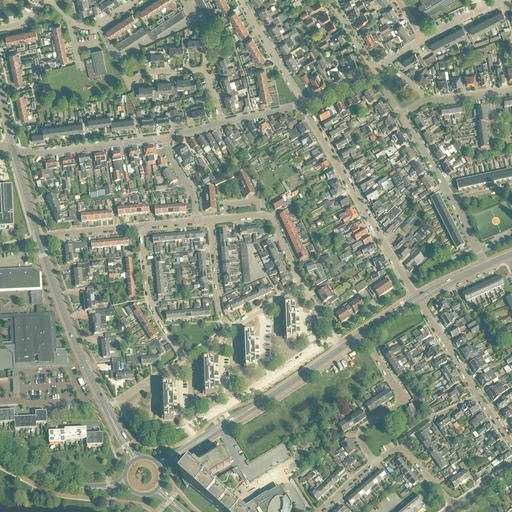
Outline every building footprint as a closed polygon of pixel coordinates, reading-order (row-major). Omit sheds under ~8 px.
[(78,3),(79,9),(89,7),(88,4),(92,3),(92,0),(78,3)] [(109,7),(105,0),(101,0),(103,3),(101,4),(100,2),(97,4),(99,9),(102,7),(104,10),(109,7)] [(162,0),(157,0),(156,1),(161,9),(163,8),(162,6),(165,4),(162,0)] [(352,5),(351,3),(354,2),(352,0),(350,0),(349,0),(343,4),(346,9),(352,5)] [(420,0),(422,3),(418,6),(425,18),(454,0),(420,0)] [(156,1),(150,5),(155,11),(158,9),(159,11),(161,9),(156,1)] [(308,5),(311,11),(314,9),(316,11),(323,6),(322,6),(322,5),(321,4),(319,1),(314,5),(312,3),(308,5)] [(226,2),(218,7),(219,9),(221,8),(223,11),(229,7),(226,2)] [(150,5),(145,8),(150,16),(153,15),(152,13),(155,11),(150,5)] [(89,7),(79,9),(81,15),(90,13),(89,10),(91,9),(91,7),(89,7)] [(258,11),(262,17),(273,10),(271,8),(268,10),(265,7),(258,11)] [(361,14),(358,10),(359,9),(358,7),(349,13),(352,18),(357,14),(358,15),(361,14)] [(385,19),(387,18),(395,13),(392,7),(386,11),(386,10),(381,13),(383,16),(380,18),(382,21),(385,19)] [(150,16),(145,8),(140,11),(144,18),(147,16),(148,17),(150,16)] [(273,10),(262,17),(266,23),(273,19),(271,15),(274,13),(273,10)] [(230,21),(239,16),(235,11),(232,13),(229,15),(230,18),(231,18),(229,19),(230,21)] [(363,21),(370,17),(367,11),(364,13),(365,15),(359,19),(355,22),(356,24),(356,25),(357,27),(358,27),(362,25),(364,24),(365,23),(363,21)] [(496,14),(500,22),(506,19),(502,13),(502,11),(498,13),(496,14)] [(323,15),(320,17),(321,17),(318,19),(321,25),(324,23),(331,19),(327,13),(323,15)] [(398,18),(395,13),(387,18),(389,20),(391,19),(393,21),(398,18)] [(132,14),(127,17),(131,24),(134,22),(135,24),(137,22),(132,14)] [(491,17),(495,25),(500,22),(496,14),(493,16),(491,17)] [(233,23),(235,26),(242,22),(239,16),(230,21),(232,24),(233,23)] [(127,17),(122,21),(127,29),(129,28),(128,26),(131,24),(127,17)] [(304,21),(308,26),(310,24),(309,22),(313,20),(312,17),(304,21)] [(486,20),(485,20),(489,28),(495,25),(491,17),(487,19),(486,20)] [(480,22),(484,30),(489,28),(485,20),(482,21),(480,22)] [(122,21),(116,24),(121,31),(124,29),(125,30),(127,29),(122,21)] [(236,30),(237,32),(245,27),(242,22),(235,26),(237,29),(236,30)] [(318,28),(321,33),(328,29),(329,32),(336,28),(333,22),(326,26),(325,24),(318,28)] [(475,25),(479,33),(484,30),(480,22),(477,24),(475,25)] [(287,33),(289,35),(297,30),(294,26),(293,27),(291,23),(289,24),(292,30),(287,33)] [(52,30),(52,33),(62,31),(60,24),(53,26),(53,30),(52,30)] [(116,24),(111,28),(116,36),(118,34),(118,33),(121,31),(116,24)] [(272,34),(279,30),(283,28),(281,25),(278,27),(276,24),(269,28),(272,34)] [(393,29),(396,35),(406,30),(402,24),(393,29)] [(479,33),(475,25),(471,27),(469,28),(473,36),(479,33)] [(245,27),(237,32),(238,34),(240,33),(242,36),(248,32),(245,27)] [(364,38),(371,34),(377,30),(376,27),(369,31),(368,29),(361,33),(362,34),(362,35),(363,36),(364,38)] [(457,30),(461,38),(466,35),(463,29),(462,27),(459,29),(457,30)] [(116,36),(111,28),(106,31),(110,38),(113,35),(114,37),(116,36)] [(36,30),(30,31),(31,38),(35,38),(35,39),(38,39),(36,30)] [(279,30),(272,34),(276,40),(283,36),(279,30)] [(406,30),(396,35),(397,35),(400,41),(401,41),(403,44),(408,41),(406,38),(410,36),(406,30)] [(452,33),(451,33),(455,41),(461,38),(457,30),(453,32),(452,33)] [(24,32),(18,33),(19,41),(23,40),(23,42),(26,42),(24,32)] [(194,33),(195,39),(195,47),(201,47),(201,44),(204,44),(204,33),(201,33),(201,39),(197,39),(197,33),(194,33)] [(366,40),(366,42),(377,35),(376,33),(372,35),(371,34),(364,38),(364,39),(365,40),(366,40)] [(446,36),(450,44),(455,41),(451,33),(448,35),(446,36)] [(335,37),(332,39),(335,44),(339,42),(340,43),(344,41),(340,34),(335,37)] [(14,44),(12,35),(5,36),(7,44),(11,43),(11,45),(14,44)] [(325,39),(327,38),(325,35),(320,38),(322,41),(318,43),(321,48),(328,44),(325,39)] [(377,35),(366,42),(368,44),(368,45),(369,45),(369,46),(376,42),(375,40),(378,38),(380,42),(383,40),(380,36),(379,37),(377,35)] [(176,45),(176,46),(176,55),(183,54),(182,47),(185,47),(185,36),(182,36),(182,46),(178,46),(178,45),(176,45)] [(188,36),(185,36),(185,47),(188,47),(188,48),(195,47),(195,39),(188,39),(188,36)] [(290,49),(289,47),(295,43),(290,36),(284,40),(285,42),(279,45),(284,53),(290,49)] [(441,38),(441,39),(445,46),(450,44),(446,36),(443,37),(443,38),(441,38)] [(54,42),(55,45),(64,43),(63,37),(55,38),(56,42),(54,42)] [(246,46),(247,48),(255,43),(252,38),(245,42),(247,45),(246,46)] [(436,41),(435,41),(439,49),(445,46),(441,39),(437,40),(436,41)] [(439,49),(435,41),(432,43),(430,44),(434,52),(439,49)] [(250,50),(252,53),(258,49),(255,43),(247,48),(248,51),(250,50)] [(176,46),(166,47),(167,54),(170,54),(170,55),(176,55),(176,46)] [(160,50),(157,51),(157,62),(164,62),(164,55),(167,54),(166,47),(163,47),(163,53),(160,53),(160,50)] [(93,57),(86,59),(90,78),(96,77),(96,81),(101,80),(100,73),(106,71),(102,49),(92,51),(93,57)] [(252,57),(253,59),(262,54),(258,49),(252,53),(254,56),(252,57)] [(157,62),(157,51),(157,50),(154,50),(155,54),(151,54),(151,51),(147,51),(148,59),(151,59),(151,62),(157,62)] [(217,64),(218,66),(230,62),(227,52),(218,55),(219,59),(216,60),(216,61),(215,61),(216,64),(217,64)] [(262,54),(253,59),(255,61),(256,61),(258,64),(265,60),(262,54)] [(285,59),(289,65),(298,59),(297,57),(295,59),(292,54),(285,59)] [(346,60),(345,60),(351,70),(358,67),(354,61),(353,61),(350,54),(345,57),(346,60)] [(415,54),(409,57),(414,66),(416,65),(414,62),(418,60),(415,54)] [(302,64),(304,67),(316,59),(315,57),(314,58),(313,57),(302,64)] [(317,60),(318,63),(321,68),(326,65),(322,57),(317,60)] [(409,68),(411,70),(414,69),(416,69),(414,66),(409,57),(403,61),(406,67),(409,65),(410,67),(409,68)] [(11,60),(12,66),(19,64),(19,61),(20,60),(20,58),(11,60)] [(298,59),(289,65),(292,71),(299,66),(297,62),(299,61),(298,59)] [(351,70),(345,60),(341,63),(343,67),(341,68),(344,74),(345,74),(346,74),(348,73),(348,72),(351,70)] [(223,71),(224,74),(231,72),(235,71),(234,67),(228,69),(227,66),(231,65),(230,62),(218,66),(220,72),(223,71)] [(486,62),(481,63),(482,71),(478,72),(479,83),(485,82),(484,73),(487,73),(486,62)] [(51,69),(51,65),(44,66),(43,63),(40,63),(42,71),(51,69)] [(321,68),(318,63),(315,65),(320,74),(323,72),(321,68)] [(495,73),(497,73),(500,72),(500,70),(501,70),(501,66),(499,66),(499,63),(494,64),(494,67),(494,68),(493,68),(493,70),(494,70),(495,73)] [(327,71),(329,74),(330,73),(334,81),(340,77),(336,70),(338,69),(336,66),(327,71)] [(420,83),(428,72),(429,71),(425,67),(420,73),(418,75),(419,76),(416,79),(416,80),(416,81),(418,82),(420,83)] [(13,72),(14,78),(22,76),(21,73),(23,72),(22,70),(13,72)] [(220,79),(222,85),(230,82),(228,76),(232,75),(231,72),(224,74),(225,77),(220,79)] [(428,72),(420,83),(421,84),(421,85),(423,86),(423,85),(424,86),(429,79),(431,77),(428,75),(430,73),(428,72)] [(301,76),(305,83),(309,80),(305,73),(301,76)] [(316,74),(314,76),(320,88),(326,85),(322,78),(319,80),(316,74)] [(320,88),(314,76),(310,78),(313,83),(311,84),(315,91),(320,88)] [(177,85),(174,85),(174,93),(178,93),(177,87),(184,87),(183,79),(177,79),(177,85)] [(190,79),(183,79),(184,87),(190,87),(190,90),(196,89),(196,82),(190,82),(190,79)] [(227,90),(228,93),(235,90),(234,87),(232,88),(230,82),(222,85),(224,91),(227,90)] [(158,89),(155,89),(155,97),(159,97),(159,91),(162,91),(162,95),(165,95),(164,83),(158,83),(158,89)] [(171,83),(164,83),(165,95),(168,95),(167,91),(171,91),(171,93),(174,93),(174,85),(171,86),(171,83)] [(146,95),(146,86),(139,87),(139,90),(136,90),(136,97),(140,97),(140,95),(146,95)] [(152,86),(146,86),(146,95),(146,98),(149,98),(149,94),(152,94),(152,97),(155,97),(155,89),(152,89),(152,86)] [(235,90),(228,93),(229,96),(224,97),(226,103),(237,100),(237,97),(236,98),(235,94),(239,93),(238,90),(235,90)] [(364,104),(366,103),(365,102),(373,97),(370,92),(364,95),(367,99),(365,100),(363,98),(361,99),(363,101),(364,104)] [(365,102),(366,103),(369,107),(376,102),(373,97),(365,102)] [(349,102),(346,104),(348,109),(352,107),(353,108),(354,108),(359,117),(363,115),(359,109),(357,106),(353,98),(348,100),(349,102)] [(17,102),(19,108),(26,106),(25,102),(27,102),(27,100),(17,102)] [(235,108),(236,107),(235,103),(238,102),(237,100),(226,103),(228,110),(231,109),(235,108)] [(203,104),(197,105),(198,109),(200,117),(202,116),(203,117),(206,117),(206,115),(203,104)] [(198,109),(197,105),(191,107),(191,108),(187,109),(189,117),(193,116),(194,119),(200,117),(198,109)] [(348,116),(346,111),(345,112),(341,105),(340,105),(339,105),(338,106),(337,107),(341,114),(342,114),(344,118),(348,116)] [(376,118),(378,117),(377,115),(384,110),(381,105),(376,109),(377,111),(375,112),(376,114),(374,115),(376,118)] [(447,121),(445,108),(440,109),(440,112),(437,113),(437,115),(435,115),(436,118),(444,117),(444,121),(447,121)] [(148,126),(147,117),(144,118),(144,115),(142,115),(141,109),(136,111),(138,116),(140,116),(141,120),(142,120),(143,126),(145,126),(146,126),(148,126)] [(170,110),(170,112),(170,116),(173,116),(174,123),(183,121),(182,115),(183,115),(183,111),(178,112),(177,109),(170,110)] [(377,115),(378,117),(378,118),(380,116),(382,119),(388,115),(384,110),(377,115)] [(330,118),(331,120),(334,117),(331,111),(327,113),(327,112),(322,115),(319,116),(319,118),(320,120),(321,122),(330,118)] [(29,112),(20,114),(21,120),(29,118),(28,115),(30,114),(29,112)] [(164,124),(163,115),(159,116),(159,113),(156,113),(156,118),(157,118),(158,124),(160,124),(161,124),(164,124)] [(414,122),(417,127),(425,122),(424,121),(423,119),(421,121),(420,118),(424,116),(422,113),(421,113),(416,117),(418,120),(414,122)] [(274,126),(274,127),(280,124),(281,127),(286,124),(286,125),(293,121),(292,118),(290,118),(288,120),(286,117),(282,119),(283,119),(275,123),(274,121),(269,124),(271,128),(274,126)] [(334,117),(331,120),(329,121),(329,122),(323,125),(326,130),(332,126),(331,125),(333,123),(334,124),(337,122),(335,118),(334,117)] [(381,130),(382,132),(394,125),(390,120),(385,123),(386,126),(383,127),(383,128),(381,130)] [(425,122),(417,127),(421,132),(426,129),(425,126),(427,125),(426,124),(428,122),(426,120),(424,121),(425,122)] [(280,124),(274,127),(277,132),(280,130),(280,129),(285,129),(287,128),(288,130),(297,125),(295,121),(293,121),(286,125),(286,124),(281,127),(280,124)] [(333,127),(335,131),(345,125),(343,121),(333,127)] [(270,137),(272,140),(274,139),(270,133),(268,130),(269,129),(264,122),(261,124),(270,137)] [(247,126),(252,134),(255,138),(258,137),(255,132),(256,131),(251,123),(247,126)] [(268,139),(270,137),(261,124),(257,127),(263,136),(265,134),(268,139)] [(288,134),(290,137),(294,135),(294,134),(299,131),(299,132),(307,128),(305,124),(295,129),(296,130),(292,132),(290,130),(283,134),(284,137),(288,134)] [(394,125),(382,132),(384,135),(386,133),(388,136),(397,130),(394,125)] [(330,138),(331,139),(332,139),(332,140),(343,133),(342,132),(345,130),(343,127),(329,135),(330,137),(330,138)] [(294,135),(290,137),(289,138),(292,142),(297,139),(301,136),(301,137),(309,132),(307,128),(299,132),(299,131),(294,134),(294,135)] [(229,139),(233,145),(236,143),(235,142),(241,138),(238,133),(233,136),(229,129),(225,132),(229,139)] [(342,135),(344,139),(354,133),(352,129),(342,135)] [(423,137),(426,142),(434,137),(433,135),(433,134),(430,135),(429,133),(423,137)] [(218,146),(221,151),(226,148),(223,143),(222,144),(220,140),(221,139),(219,137),(218,137),(216,134),(211,136),(216,143),(218,146)] [(246,137),(250,143),(254,140),(250,134),(246,137)] [(394,147),(396,146),(395,144),(403,140),(399,134),(392,139),(393,141),(391,142),(392,144),(394,147)] [(434,137),(426,142),(430,147),(435,143),(434,141),(436,140),(436,141),(438,139),(437,137),(435,134),(433,135),(434,137)] [(213,144),(218,153),(220,151),(210,136),(206,139),(210,145),(213,144)] [(301,144),(303,147),(314,140),(312,136),(305,140),(304,140),(303,138),(297,142),(294,144),(296,147),(299,145),(301,144)] [(340,143),(335,146),(338,151),(341,149),(341,150),(345,148),(345,147),(348,145),(348,144),(351,142),(349,138),(350,138),(350,137),(349,137),(340,142),(340,143)] [(198,141),(199,142),(198,143),(203,151),(209,148),(206,143),(205,143),(202,138),(198,141)] [(224,142),(232,153),(236,151),(229,139),(224,142)] [(301,156),(303,154),(304,154),(305,154),(309,151),(310,150),(309,148),(310,148),(316,144),(314,140),(303,147),(304,149),(302,150),(299,152),(301,156)] [(395,144),(396,146),(397,147),(399,146),(400,148),(406,145),(403,140),(395,144)] [(195,150),(199,156),(202,154),(194,141),(189,144),(194,151),(195,150)] [(452,146),(457,154),(462,150),(457,143),(452,146)] [(274,150),(276,154),(284,149),(282,145),(274,150)] [(182,148),(181,149),(191,165),(191,164),(194,162),(192,160),(194,159),(185,146),(184,146),(183,147),(182,148)] [(372,151),(374,154),(381,150),(379,146),(372,151)] [(352,158),(353,161),(361,156),(360,154),(356,156),(354,152),(357,150),(355,147),(340,155),(343,160),(350,156),(352,158)] [(322,155),(321,152),(319,148),(315,150),(314,149),(313,149),(309,152),(311,155),(313,158),(314,160),(318,158),(322,155)] [(432,151),(436,156),(443,152),(443,150),(442,149),(439,150),(438,148),(432,151)] [(191,165),(181,149),(179,150),(177,150),(177,151),(176,152),(184,164),(183,165),(185,169),(191,165)] [(403,162),(405,161),(404,159),(412,154),(409,149),(399,155),(401,159),(403,162)] [(443,152),(436,156),(439,162),(445,158),(443,156),(445,155),(444,153),(446,152),(445,149),(443,150),(443,152)] [(384,151),(386,155),(388,159),(394,155),(392,153),(389,155),(386,150),(384,151)] [(113,153),(113,154),(112,154),(113,163),(115,170),(115,171),(116,171),(117,171),(117,174),(113,174),(115,183),(120,182),(119,173),(116,153),(113,153)] [(405,161),(407,164),(415,159),(412,154),(404,159),(405,161)] [(206,158),(211,166),(215,163),(210,156),(206,158)] [(86,171),(84,157),(79,158),(80,167),(82,166),(83,171),(81,172),(78,173),(79,181),(82,181),(82,180),(87,180),(86,171)] [(363,158),(347,167),(350,172),(355,169),(355,170),(362,166),(360,163),(364,161),(363,158)] [(70,179),(68,159),(65,160),(62,161),(63,169),(64,173),(66,172),(67,180),(70,179)] [(305,165),(307,168),(316,163),(314,160),(305,165)] [(315,168),(316,171),(317,172),(322,169),(323,172),(327,170),(326,168),(329,166),(326,161),(319,165),(315,168)] [(442,166),(445,171),(453,166),(452,165),(449,161),(442,166)] [(53,176),(51,162),(48,162),(48,163),(45,163),(47,171),(44,172),(44,176),(49,175),(50,181),(54,181),(53,176)] [(453,166),(445,171),(448,177),(454,173),(452,170),(455,168),(458,166),(455,162),(452,165),(453,166)] [(412,176),(414,175),(413,174),(421,169),(418,164),(412,167),(414,170),(410,172),(410,174),(412,176)] [(306,173),(313,169),(311,166),(301,172),(303,175),(306,173)] [(413,174),(414,175),(410,177),(411,179),(417,175),(419,178),(424,174),(421,169),(413,174)] [(155,187),(156,192),(174,190),(173,184),(177,181),(170,170),(162,175),(167,183),(166,183),(165,185),(165,186),(155,187)] [(319,178),(321,181),(325,179),(324,177),(326,177),(328,181),(332,179),(332,178),(335,176),(334,175),(335,175),(334,173),(333,173),(331,171),(319,178)] [(353,177),(356,180),(366,174),(365,172),(361,174),(360,173),(353,177)] [(366,174),(356,180),(358,184),(366,179),(365,178),(371,174),(369,172),(367,174),(366,174)] [(256,195),(247,174),(236,179),(245,199),(256,195)] [(232,175),(214,184),(216,187),(234,179),(232,175)] [(391,179),(397,189),(402,185),(402,183),(397,175),(391,179)] [(203,185),(199,178),(194,182),(198,188),(203,185)] [(377,183),(379,186),(387,181),(385,178),(377,183)] [(421,188),(420,188),(422,191),(423,190),(423,188),(430,184),(427,178),(418,184),(421,188)] [(369,188),(375,185),(371,179),(359,186),(362,192),(363,191),(364,194),(367,192),(367,191),(370,189),(369,188)] [(284,182),(281,183),(287,193),(290,191),(284,182)] [(327,192),(329,194),(340,187),(337,182),(330,186),(332,190),(327,192)] [(433,189),(430,184),(423,188),(423,190),(424,191),(426,190),(428,192),(433,189)] [(105,188),(106,197),(114,196),(112,187),(105,188)] [(329,194),(325,196),(327,199),(331,196),(334,194),(336,197),(343,193),(340,187),(329,194)] [(379,198),(377,194),(382,192),(379,187),(376,189),(377,190),(365,197),(368,202),(370,200),(372,202),(379,198)] [(0,232),(14,232),(12,188),(1,188),(2,216),(0,215),(0,232)] [(203,190),(205,212),(217,211),(215,189),(203,190)] [(58,201),(56,197),(59,195),(58,191),(57,190),(51,192),(52,193),(53,196),(46,199),(49,205),(56,202),(58,201)] [(438,196),(430,200),(433,205),(441,201),(438,196)] [(281,200),(281,199),(272,204),(276,211),(283,207),(284,210),(291,205),(288,200),(286,202),(284,198),(281,200)] [(338,202),(339,203),(336,205),(338,208),(341,206),(342,208),(349,204),(348,203),(349,203),(347,200),(345,198),(338,202)] [(374,212),(374,213),(381,208),(387,204),(383,199),(371,207),(373,209),(372,209),(372,210),(372,211),(373,212),(374,212)] [(49,205),(52,211),(59,208),(61,207),(58,201),(56,202),(49,205)] [(334,201),(326,206),(328,210),(332,207),(331,206),(335,204),(334,201)] [(441,201),(433,205),(435,209),(443,205),(441,201)] [(443,205),(435,209),(437,214),(445,210),(443,205)] [(52,211),(55,218),(62,215),(59,208),(52,211)] [(381,208),(374,213),(375,213),(374,214),(375,215),(376,215),(376,216),(377,215),(378,217),(385,212),(384,212),(387,210),(386,208),(383,210),(381,208)] [(62,215),(55,218),(57,224),(63,222),(63,223),(77,222),(75,209),(70,211),(68,212),(69,214),(70,219),(64,220),(62,215)] [(342,221),(355,213),(354,212),(354,211),(353,210),(353,209),(352,209),(348,211),(347,211),(346,212),(345,213),(346,215),(343,216),(342,215),(338,217),(338,218),(338,219),(339,220),(340,221),(342,221)] [(445,210),(437,214),(440,218),(447,214),(445,210)] [(388,219),(381,226),(384,228),(386,227),(387,228),(392,223),(392,222),(400,214),(397,211),(391,217),(389,219),(388,219)] [(279,217),(282,222),(289,219),(287,213),(279,217)] [(355,213),(342,221),(344,223),(349,220),(350,222),(351,222),(352,221),(353,220),(357,218),(357,217),(357,216),(356,215),(355,213)] [(447,214),(440,218),(442,223),(450,219),(447,214)] [(379,223),(381,226),(388,219),(389,219),(391,217),(390,215),(387,215),(386,216),(385,215),(380,220),(381,221),(379,223)] [(408,226),(415,219),(412,217),(408,221),(407,221),(405,223),(408,226)] [(282,222),(285,228),(292,225),(289,219),(282,222)] [(450,219),(442,223),(444,227),(452,223),(450,219)] [(358,228),(362,226),(362,225),(361,224),(360,223),(359,221),(349,227),(348,227),(343,230),(345,234),(349,231),(350,230),(353,235),(360,232),(358,228)] [(400,228),(405,233),(410,228),(405,223),(400,228)] [(452,223),(444,227),(447,232),(454,228),(452,223)] [(396,230),(394,229),(398,225),(396,224),(392,227),(391,226),(385,232),(388,235),(389,234),(389,235),(392,232),(393,233),(396,230)] [(285,228),(287,234),(294,230),(292,225),(285,228)] [(252,228),(253,235),(254,241),(253,241),(254,244),(262,243),(262,241),(256,241),(256,235),(259,234),(259,237),(263,236),(263,235),(264,235),(263,233),(263,232),(262,228),(259,228),(252,228)] [(454,228),(447,232),(449,236),(457,233),(454,228)] [(219,232),(220,238),(234,237),(236,236),(236,231),(233,232),(233,234),(226,235),(226,231),(225,231),(225,229),(222,229),(222,231),(219,232)] [(287,234),(290,239),(297,236),(294,230),(287,234)] [(353,236),(356,242),(361,240),(360,239),(367,235),(367,234),(367,233),(366,232),(365,232),(364,230),(353,236)] [(417,234),(422,240),(425,237),(420,231),(417,234)] [(457,233),(449,236),(451,241),(459,237),(457,233)] [(407,244),(413,238),(410,235),(406,240),(404,238),(402,240),(401,238),(398,241),(399,242),(395,245),(396,246),(395,247),(398,250),(404,243),(405,244),(406,243),(407,244)] [(290,239),(292,245),(300,241),(297,236),(290,239)] [(459,237),(451,241),(454,245),(461,242),(459,237)] [(371,241),(370,239),(370,240),(369,238),(351,248),(353,251),(364,244),(365,246),(367,245),(371,242),(371,241)] [(65,248),(66,256),(73,256),(73,255),(73,253),(76,253),(75,251),(85,250),(85,254),(88,254),(87,244),(82,244),(82,242),(81,243),(80,243),(79,243),(78,243),(77,243),(76,243),(75,243),(74,242),(73,241),(72,243),(71,243),(70,243),(69,243),(68,244),(68,245),(67,246),(67,247),(65,248)] [(292,245),(295,250),(302,247),(300,241),(292,245)] [(433,246),(437,250),(442,246),(437,242),(433,246)] [(461,242),(454,245),(456,250),(464,246),(461,242)] [(260,258),(276,251),(273,245),(272,246),(270,243),(263,246),(265,253),(263,254),(262,252),(258,253),(260,258)] [(342,247),(344,250),(342,251),(343,253),(346,252),(345,249),(351,246),(351,244),(342,247)] [(375,249),(376,248),(375,247),(374,247),(373,245),(356,255),(357,258),(363,255),(364,257),(369,254),(370,256),(374,253),(373,251),(376,250),(375,249)] [(295,250),(297,256),(305,252),(302,247),(295,250)] [(407,250),(406,250),(405,249),(399,255),(403,260),(410,253),(409,252),(410,251),(408,249),(407,250)] [(272,259),(278,256),(276,251),(260,258),(261,260),(268,257),(268,258),(271,256),(272,259)] [(305,252),(297,256),(300,262),(307,258),(305,252)] [(407,269),(407,270),(410,273),(424,259),(417,252),(407,262),(408,263),(404,266),(407,269)] [(339,258),(341,262),(351,257),(348,253),(339,258)] [(73,256),(66,256),(67,265),(74,264),(73,260),(77,260),(77,259),(77,258),(81,257),(81,255),(73,255),(73,256)] [(264,267),(266,269),(281,262),(278,256),(272,259),(273,262),(270,263),(271,264),(264,267)] [(378,258),(372,262),(375,268),(376,268),(379,273),(386,269),(384,267),(382,264),(385,262),(382,257),(379,259),(378,258)] [(276,267),(277,271),(283,268),(281,262),(266,269),(267,271),(276,267)] [(327,275),(326,276),(319,264),(314,266),(313,264),(305,267),(308,274),(315,271),(320,281),(315,284),(317,287),(327,280),(328,282),(333,279),(330,274),(324,264),(322,265),(325,270),(324,271),(327,275)] [(75,279),(75,280),(82,279),(88,278),(88,275),(90,275),(89,267),(78,268),(78,271),(74,271),(75,276),(73,276),(74,280),(75,279)] [(279,274),(280,276),(286,274),(283,268),(277,271),(268,275),(269,278),(275,275),(276,275),(279,274)] [(35,269),(0,270),(0,289),(22,288),(23,289),(24,288),(27,288),(28,289),(29,288),(31,288),(32,289),(35,289),(37,287),(37,284),(36,283),(36,282),(36,280),(35,279),(36,278),(36,275),(35,274),(35,269)] [(67,367),(67,365),(57,366),(56,351),(56,337),(55,314),(53,314),(43,314),(43,306),(36,306),(36,314),(1,316),(0,296),(0,293),(31,292),(42,292),(42,289),(42,274),(40,274),(35,274),(36,275),(36,278),(35,279),(36,280),(36,282),(36,283),(37,284),(37,287),(35,289),(32,289),(31,288),(29,288),(28,289),(27,288),(24,288),(23,289),(22,288),(0,289),(0,347),(3,347),(12,356),(13,374),(13,381),(12,381),(13,395),(17,395),(16,370),(67,367)] [(286,274),(280,276),(273,279),(271,280),(275,287),(278,286),(276,281),(281,279),(282,282),(281,282),(283,286),(287,284),(285,281),(288,279),(286,274)] [(371,287),(369,289),(374,296),(376,294),(379,299),(392,289),(390,285),(392,283),(387,276),(385,278),(386,281),(373,290),(371,287)] [(82,279),(75,280),(76,288),(83,288),(83,283),(87,283),(87,281),(90,281),(90,278),(88,278),(82,279)] [(504,286),(500,278),(495,280),(499,288),(504,286)] [(225,288),(225,291),(231,290),(231,284),(234,283),(238,283),(238,280),(224,281),(225,288)] [(262,287),(266,296),(272,293),(271,291),(273,289),(271,286),(269,287),(266,289),(265,286),(262,280),(260,282),(262,286),(262,287)] [(499,288),(495,280),(490,282),(494,290),(499,288)] [(354,288),(358,294),(367,288),(364,282),(354,288)] [(494,290),(490,282),(486,284),(490,292),(494,290)] [(258,293),(261,299),(266,296),(262,287),(262,286),(258,287),(256,283),(254,284),(257,290),(258,293)] [(318,294),(321,299),(331,292),(325,284),(320,287),(323,291),(318,294)] [(490,292),(486,284),(481,286),(485,294),(490,292)] [(207,286),(194,287),(194,290),(201,289),(202,293),(204,293),(204,296),(208,295),(208,292),(207,286)] [(485,294),(481,286),(477,288),(480,297),(485,294)] [(480,297),(477,288),(472,291),(476,299),(480,297)] [(167,289),(157,290),(158,297),(158,300),(163,300),(163,296),(164,296),(164,292),(167,292),(167,289)] [(84,295),(84,303),(91,303),(94,302),(93,290),(87,291),(87,294),(84,295)] [(245,295),(247,298),(249,304),(255,301),(252,295),(249,297),(248,294),(246,290),(246,291),(244,291),(245,295)] [(476,299),(472,291),(467,293),(471,301),(476,299)] [(42,292),(31,292),(31,294),(31,295),(31,297),(31,298),(32,306),(36,306),(43,306),(43,302),(43,301),(42,296),(43,296),(42,296),(42,292)] [(331,292),(321,299),(324,304),(326,302),(331,304),(338,299),(336,296),(334,297),(331,292)] [(252,295),(255,301),(261,299),(258,293),(252,295)] [(471,301),(467,293),(462,295),(466,303),(471,301)] [(234,294),(231,295),(238,309),(244,306),(241,300),(238,302),(234,294)] [(238,309),(231,295),(226,297),(228,300),(231,299),(233,304),(230,306),(226,307),(228,311),(231,309),(232,312),(238,309)] [(355,315),(364,308),(362,304),(364,303),(359,295),(357,297),(358,300),(350,306),(348,303),(343,307),(344,310),(336,315),(334,313),(331,315),(336,322),(339,320),(341,324),(351,318),(348,315),(353,312),(355,315)] [(247,298),(241,300),(244,306),(249,304),(247,298)] [(203,311),(204,317),(210,317),(210,310),(206,311),(205,304),(209,303),(209,300),(202,300),(203,311)] [(434,306),(439,313),(444,310),(442,306),(446,304),(444,301),(440,303),(440,302),(434,306)] [(91,303),(84,303),(85,312),(92,311),(92,307),(95,307),(96,306),(96,305),(99,305),(99,302),(94,302),(91,303)] [(134,315),(140,311),(136,306),(131,309),(130,310),(128,308),(125,310),(130,317),(134,315)] [(294,306),(285,306),(286,324),(295,324),(294,306)] [(134,315),(137,320),(143,316),(140,311),(134,315)] [(93,318),(93,327),(106,326),(106,317),(114,316),(114,313),(105,313),(105,314),(102,314),(96,314),(96,318),(93,318)] [(442,322),(443,324),(456,316),(454,313),(449,317),(447,315),(440,319),(441,320),(440,320),(441,322),(442,322)] [(137,320),(141,325),(146,321),(143,316),(137,320)] [(456,316),(443,324),(444,325),(444,326),(445,328),(446,328),(453,324),(452,322),(457,318),(456,316)] [(141,325),(144,330),(150,326),(146,321),(141,325)] [(458,331),(464,327),(461,322),(453,327),(454,329),(453,330),(449,333),(450,335),(450,336),(451,337),(452,337),(452,338),(459,334),(458,331)] [(466,326),(469,330),(476,325),(474,322),(466,326)] [(295,324),(286,324),(286,342),(296,342),(295,324)] [(106,326),(93,327),(94,336),(101,335),(101,331),(105,330),(105,328),(111,328),(111,325),(106,326)] [(144,330),(147,335),(153,332),(150,326),(144,330)] [(419,335),(420,338),(421,338),(428,333),(425,329),(418,334),(417,331),(412,334),(415,339),(419,337),(418,336),(419,335)] [(153,332),(147,335),(151,340),(156,337),(153,332)] [(421,338),(420,338),(415,341),(417,344),(414,346),(416,349),(422,345),(420,342),(423,341),(423,342),(431,337),(428,333),(421,338)] [(254,334),(244,334),(245,352),(254,351),(254,334)] [(459,345),(461,347),(464,344),(463,342),(467,340),(464,336),(460,338),(454,342),(457,347),(459,345)] [(102,342),(102,351),(109,350),(109,343),(116,342),(116,339),(118,339),(118,337),(105,338),(106,342),(102,342)] [(432,339),(420,347),(422,350),(426,347),(427,349),(431,347),(431,346),(435,344),(432,339)] [(149,352),(149,356),(150,358),(150,365),(159,365),(159,361),(160,361),(160,357),(165,353),(157,341),(150,346),(148,346),(149,350),(154,346),(160,355),(158,356),(158,358),(154,358),(154,355),(152,355),(151,352),(149,352)] [(462,354),(463,356),(481,345),(479,346),(477,344),(469,349),(467,347),(460,351),(461,352),(460,352),(461,354),(462,354)] [(382,352),(385,357),(397,350),(396,350),(400,348),(398,345),(392,349),(389,351),(388,348),(382,352)] [(481,345),(463,356),(465,358),(465,359),(466,361),(467,361),(469,359),(470,360),(474,357),(472,354),(478,350),(478,351),(483,349),(483,348),(481,345)] [(0,381),(12,381),(13,381),(13,374),(12,356),(3,347),(0,347),(0,381)] [(424,357),(425,359),(438,352),(437,350),(437,349),(437,348),(436,348),(436,347),(428,352),(429,354),(424,357)] [(109,350),(102,351),(103,359),(110,359),(110,354),(115,353),(115,349),(109,350)] [(385,357),(388,362),(394,358),(392,356),(395,354),(398,352),(397,350),(385,357)] [(67,351),(56,351),(57,366),(67,365),(67,351)] [(254,351),(245,352),(246,370),(255,369),(254,351)] [(438,352),(425,359),(427,362),(432,358),(434,360),(441,356),(441,355),(441,354),(440,353),(439,353),(438,352)] [(471,368),(472,370),(484,362),(490,358),(489,355),(477,363),(476,361),(469,365),(469,366),(470,368),(471,368)] [(135,357),(135,363),(136,366),(142,365),(142,366),(150,365),(150,358),(149,356),(142,357),(142,356),(135,357)] [(388,362),(392,367),(397,364),(400,362),(403,360),(401,357),(398,359),(396,361),(394,358),(388,362)] [(435,362),(431,364),(436,371),(439,368),(447,363),(444,358),(436,363),(435,362)] [(213,360),(203,360),(204,378),(214,378),(213,360)] [(483,372),(486,370),(492,366),(491,364),(489,365),(488,363),(486,365),(484,362),(472,370),(473,371),(473,372),(474,373),(475,374),(482,370),(483,372)] [(118,363),(112,363),(113,372),(110,373),(111,380),(116,379),(117,382),(125,381),(125,374),(121,375),(120,372),(119,372),(118,363)] [(392,367),(395,372),(400,369),(397,364),(392,367)] [(124,370),(125,374),(125,381),(134,381),(133,374),(129,374),(128,370),(127,370),(127,367),(124,367),(124,370)] [(400,369),(395,372),(398,377),(404,374),(404,375),(407,373),(407,374),(410,372),(409,369),(405,371),(404,369),(405,369),(403,367),(400,369)] [(440,380),(452,373),(450,370),(449,370),(448,367),(443,370),(443,369),(440,371),(436,373),(433,375),(435,378),(442,374),(444,377),(440,380)] [(478,380),(480,384),(494,375),(492,372),(489,374),(486,370),(483,372),(485,375),(484,375),(483,376),(482,376),(481,377),(478,380)] [(319,403),(357,380),(352,371),(314,394),(319,403)] [(440,380),(443,386),(455,378),(454,377),(454,376),(453,374),(452,373),(440,380)] [(494,375),(480,384),(483,388),(486,386),(487,386),(488,385),(489,384),(497,379),(494,375)] [(214,378),(204,378),(205,396),(214,396),(214,378)] [(455,378),(443,386),(444,386),(448,383),(449,385),(445,388),(447,391),(458,384),(457,381),(455,378)] [(489,396),(490,397),(506,386),(504,384),(502,385),(501,383),(494,389),(494,388),(487,393),(487,394),(489,396)] [(172,385),(163,385),(163,403),(173,403),(172,389),(172,385)] [(379,396),(376,399),(381,406),(387,403),(381,395),(377,389),(376,386),(374,388),(379,396)] [(506,386),(490,397),(491,399),(493,402),(493,401),(493,402),(500,397),(508,390),(506,386)] [(393,399),(387,391),(384,393),(383,392),(384,392),(380,387),(377,389),(381,395),(387,403),(393,399)] [(448,396),(450,399),(451,399),(463,391),(462,390),(462,389),(461,387),(460,387),(453,391),(448,395),(448,396)] [(451,399),(450,399),(447,402),(450,405),(453,403),(452,402),(458,398),(459,400),(466,395),(466,394),(465,393),(464,392),(463,391),(451,399)] [(497,408),(498,410),(499,410),(502,408),(503,408),(507,405),(505,404),(509,401),(508,400),(511,397),(511,391),(501,400),(502,401),(496,406),(497,407),(497,408)] [(359,403),(358,402),(357,399),(354,401),(360,410),(363,408),(361,406),(359,403)] [(376,399),(370,402),(376,410),(381,406),(376,399)] [(376,410),(370,402),(365,406),(370,414),(376,410)] [(173,403),(163,403),(164,421),(174,421),(173,403)] [(467,410),(469,412),(477,407),(474,403),(472,405),(472,404),(466,408),(465,407),(461,410),(464,413),(467,410)] [(413,412),(415,411),(412,405),(408,407),(410,409),(406,412),(410,419),(415,416),(413,412)] [(511,413),(511,414),(510,412),(511,410),(511,405),(507,408),(508,410),(502,414),(504,417),(505,419),(506,419),(511,415),(511,413)] [(351,409),(355,415),(360,422),(366,419),(361,411),(357,413),(356,411),(354,407),(351,409)] [(469,412),(465,415),(467,418),(471,415),(473,417),(480,412),(477,407),(469,412)] [(452,416),(456,421),(462,416),(459,411),(452,416)] [(470,423),(472,426),(474,425),(484,418),(483,416),(481,413),(474,418),(475,420),(470,423)] [(253,447),(293,423),(287,414),(248,438),(253,447)] [(349,430),(340,417),(338,414),(334,417),(337,422),(339,420),(342,424),(338,426),(343,434),(349,430)] [(343,415),(340,417),(349,430),(355,426),(350,419),(346,421),(343,415)] [(355,415),(350,419),(355,426),(360,422),(355,415)] [(446,417),(441,420),(446,427),(448,425),(451,430),(454,428),(452,426),(451,424),(446,417)] [(474,425),(472,426),(474,429),(479,425),(480,427),(487,422),(485,419),(484,418),(474,425)] [(446,427),(441,420),(436,424),(440,430),(440,432),(440,431),(445,437),(447,436),(444,432),(445,431),(444,430),(446,428),(446,427)] [(489,430),(491,428),(490,426),(490,425),(489,424),(488,424),(488,423),(475,432),(479,437),(485,433),(486,433),(489,431),(489,430)] [(421,443),(423,446),(424,446),(423,446),(426,444),(425,443),(426,442),(425,441),(427,439),(425,436),(427,435),(424,432),(431,427),(429,424),(418,432),(421,436),(418,438),(422,443),(421,443)] [(486,442),(488,444),(490,442),(498,437),(495,433),(487,439),(489,440),(486,442)] [(490,442),(488,444),(488,445),(482,449),(485,453),(492,449),(491,447),(501,440),(498,437),(490,442)] [(338,452),(340,454),(352,445),(348,440),(346,442),(343,438),(337,442),(340,446),(341,445),(343,448),(338,452)] [(423,446),(424,446),(427,451),(438,443),(436,441),(431,444),(429,442),(430,441),(428,439),(427,439),(425,441),(426,442),(425,443),(426,444),(423,446)] [(427,451),(431,456),(436,452),(435,449),(437,448),(440,445),(440,446),(443,445),(444,446),(445,445),(442,441),(438,443),(427,451)] [(488,455),(490,458),(505,447),(502,443),(495,448),(497,450),(492,453),(491,453),(488,455)] [(352,445),(340,454),(341,456),(346,453),(349,456),(348,457),(349,459),(343,465),(347,470),(358,459),(354,453),(356,451),(352,445)] [(505,447),(490,458),(492,461),(500,454),(501,456),(508,451),(505,447)] [(431,456),(434,461),(448,451),(446,449),(441,452),(438,454),(436,452),(431,456)] [(185,469),(181,474),(184,477),(182,479),(184,480),(182,482),(187,489),(190,485),(222,511),(290,511),(291,510),(291,509),(291,508),(291,507),(291,506),(291,505),(290,504),(284,494),(288,491),(285,485),(280,488),(284,494),(282,495),(279,489),(255,503),(254,502),(244,508),(238,504),(233,500),(234,500),(232,499),(227,496),(228,495),(227,494),(226,494),(222,491),(222,490),(221,490),(220,490),(216,486),(215,485),(214,485),(210,481),(213,478),(212,476),(231,465),(222,450),(199,464),(198,462),(193,465),(187,472),(185,469)] [(434,461),(438,466),(443,462),(441,459),(449,454),(448,451),(434,461)] [(491,465),(494,468),(503,461),(504,463),(505,462),(505,463),(507,461),(507,460),(511,456),(509,452),(491,465)] [(395,465),(399,469),(401,468),(402,469),(403,468),(404,469),(406,468),(407,467),(405,465),(404,465),(400,460),(398,458),(391,463),(394,466),(395,465)] [(443,462),(438,466),(441,471),(447,467),(443,462)] [(398,479),(400,481),(410,473),(406,468),(404,469),(403,468),(402,469),(401,468),(399,469),(398,470),(401,472),(403,475),(398,479)] [(336,473),(338,475),(337,476),(338,477),(337,478),(340,481),(342,479),(341,478),(346,474),(341,469),(337,473),(336,473)] [(457,475),(454,477),(460,485),(465,482),(460,475),(456,470),(454,471),(457,475)] [(373,477),(374,477),(376,480),(378,479),(378,480),(379,479),(381,481),(381,480),(383,478),(386,481),(388,480),(392,485),(395,483),(388,474),(386,476),(381,471),(376,475),(373,477)] [(450,471),(443,476),(445,479),(449,475),(453,480),(450,483),(454,489),(460,485),(454,477),(450,471)] [(465,471),(460,475),(465,482),(470,478),(465,471)] [(325,475),(335,485),(339,481),(340,481),(337,478),(338,477),(337,476),(338,475),(336,473),(331,478),(330,476),(330,473),(328,472),(325,475)] [(405,481),(406,483),(414,477),(410,473),(400,481),(402,483),(405,481)] [(325,480),(323,482),(330,489),(335,485),(325,475),(323,477),(325,480)] [(374,477),(369,482),(378,492),(380,490),(376,485),(378,483),(379,483),(381,481),(379,479),(378,480),(378,479),(376,480),(374,477)] [(414,477),(406,483),(408,486),(411,484),(413,486),(418,482),(414,477)] [(319,482),(316,484),(326,493),(330,489),(323,482),(321,484),(319,482)] [(369,482),(365,486),(369,491),(371,489),(377,495),(379,493),(378,492),(369,482)] [(317,488),(314,490),(322,498),(326,493),(316,484),(317,485),(316,486),(317,488)] [(365,486),(360,489),(365,495),(369,491),(365,486)] [(322,498),(314,490),(312,488),(310,490),(313,492),(310,494),(312,497),(317,502),(322,498)] [(360,489),(355,493),(360,499),(362,497),(367,502),(369,500),(367,497),(365,495),(360,489)] [(351,497),(357,505),(360,507),(362,506),(358,500),(360,499),(355,493),(351,497)] [(356,506),(357,505),(351,497),(346,501),(351,507),(354,504),(356,506)] [(421,511),(425,509),(421,503),(423,501),(420,497),(417,499),(418,501),(404,511),(421,511)]
